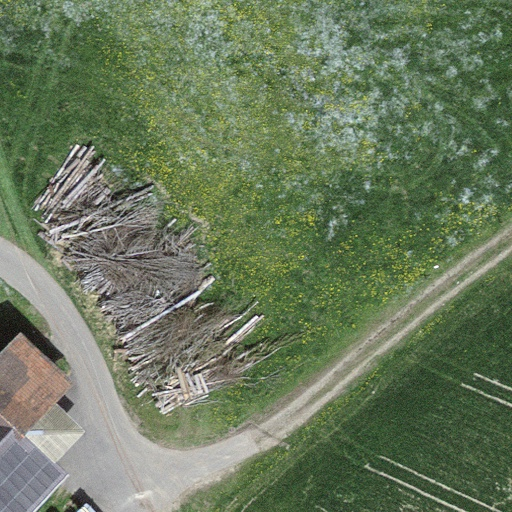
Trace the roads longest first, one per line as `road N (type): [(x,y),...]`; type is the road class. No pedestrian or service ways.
road 1 (track): [(511,241),(307,407),(136,503)]
road 2 (track): [(0,267),(47,296),(136,503)]
